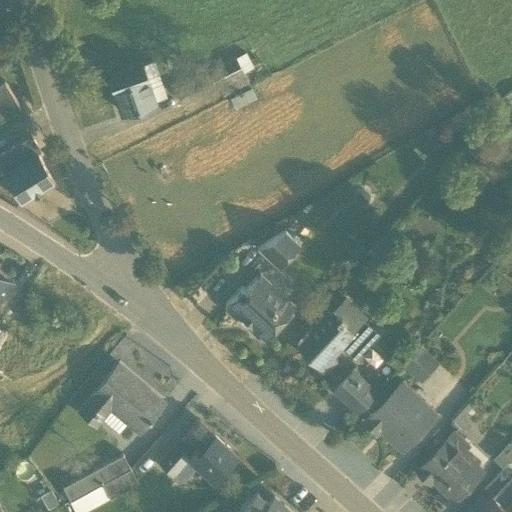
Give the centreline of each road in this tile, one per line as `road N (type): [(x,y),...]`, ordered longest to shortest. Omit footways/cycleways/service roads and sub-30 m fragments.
road 1 (residential): [(135,297),(86,192),(19,0)]
road 2 (residential): [(362,511),(135,297)]
road 3 (residential): [(135,297),(74,271),(0,222)]
